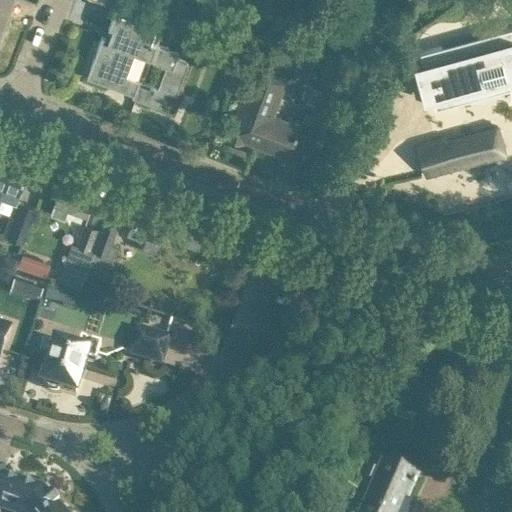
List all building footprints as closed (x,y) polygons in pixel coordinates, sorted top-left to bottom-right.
[(0,0),(0,33),(12,0),(0,0)] [(108,27),(113,28),(109,39),(102,36),(86,77),(133,94),(132,97),(159,107),(165,91),(176,95),(189,61),(179,58),(182,52),(159,44),(158,45),(155,43),(160,29),(114,12),(108,27)] [(423,62),(414,64),(424,101),(433,98),(435,108),(456,102),(453,92),(507,77),(511,96),(511,26),(420,52),(423,62)] [(229,34),(224,46),(240,51),(244,40),(229,34)] [(296,136),(297,132),(296,132),(299,123),(272,113),(284,82),(253,71),(228,137),(241,142),(242,139),(287,155),(294,136),(296,136)] [(320,149),(337,117),(322,109),(304,140),(320,149)] [(416,139),(427,175),(506,153),(497,126),(445,140),(444,137),(429,141),(427,135),(416,139)] [(0,197),(16,204),(21,190),(18,189),(29,160),(0,148),(0,197)] [(65,174),(51,213),(65,218),(70,206),(85,211),(95,185),(65,174)] [(139,201),(129,227),(143,233),(138,245),(153,251),(168,212),(139,201)] [(8,236),(23,242),(36,208),(21,202),(8,236)] [(118,246),(112,244),(119,223),(107,218),(102,230),(96,249),(88,271),(107,278),(118,246)] [(88,271),(96,249),(102,230),(86,224),(78,245),(74,243),(61,281),(82,288),(88,271)] [(199,248),(204,234),(179,224),(174,239),(199,248)] [(23,255),(19,267),(28,270),(32,258),(23,255)] [(33,283),(27,298),(37,301),(42,286),(33,283)] [(0,359),(11,327),(0,323),(0,359)] [(130,354),(161,363),(168,340),(137,330),(130,354)] [(95,362),(101,344),(81,338),(78,349),(55,342),(42,383),(46,384),(45,386),(47,388),(49,389),(51,390),(53,390),(56,390),(58,390),(59,388),(76,393),(80,378),(81,378),(81,377),(80,377),(83,369),(84,369),(84,368),(83,368),(86,359),(95,362)] [(381,467),(361,511),(406,511),(410,504),(406,502),(413,486),(414,487),(416,484),(414,483),(417,476),(392,465),(389,471),(381,467)] [(63,511),(57,504),(43,488),(1,474),(3,469),(0,467),(0,502),(27,511),(26,511),(63,511)]
